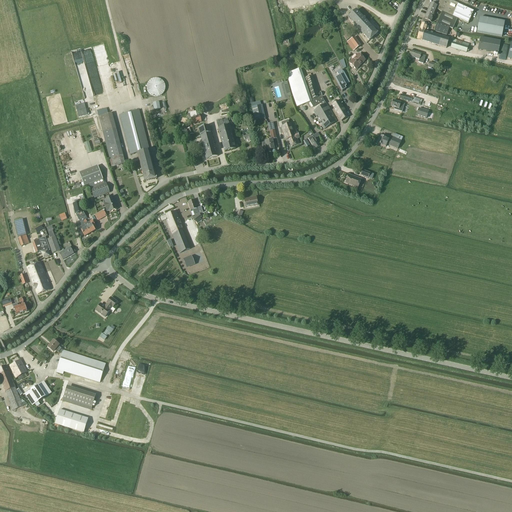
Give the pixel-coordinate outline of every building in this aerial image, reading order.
[(448,30),(449,30),(449,28),(453,29),(457,19),(468,24),(473,11),(458,4),(448,0),(440,0),(437,7),(431,4),(425,20),(430,22),(431,23),(437,10),(442,12),(436,24),(436,26),(448,30)] [(348,18),(360,32),(369,24),(357,10),(348,18)] [(502,37),(505,22),(480,17),(477,33),(502,37)] [(369,24),(360,32),(369,41),(378,33),(377,32),(378,31),(376,30),(369,24)] [(417,39),(422,41),(425,31),(427,25),(422,24),(417,39)] [(447,36),(449,30),(448,30),(436,26),(434,32),(447,36)] [(425,31),(422,41),(446,49),(449,39),(442,36),(425,31)] [(350,41),(356,49),(361,45),(355,37),(350,41)] [(480,38),(478,50),(498,54),(500,41),(480,38)] [(453,40),(452,42),(451,48),(466,53),(468,47),(469,45),(453,40)] [(421,55),(410,51),(408,57),(419,60),(418,62),(423,64),(425,56),(421,55)] [(356,69),(365,60),(359,54),(350,63),(356,69)] [(77,71),(85,99),(94,96),(87,68),(77,71)] [(312,102),(311,100),(301,69),(287,74),(292,94),(297,108),(310,103),(312,102)] [(350,83),(343,71),(343,72),(342,70),(337,73),(339,76),(334,78),(342,92),(342,91),(346,89),(344,86),(350,83)] [(321,92),(317,93),(312,76),(306,78),(312,99),(318,98),(318,97),(322,96),(321,92)] [(163,97),(164,80),(147,79),(146,96),(163,97)] [(286,83),(281,85),(285,98),(290,97),(286,83)] [(104,90),(109,104),(119,100),(114,86),(104,90)] [(424,101),(413,97),(409,96),(409,97),(404,96),(402,100),(411,102),(420,105),(421,103),(423,103),(424,101)] [(310,103),(315,111),(326,104),(322,98),(311,100),(312,102),(310,103)] [(340,101),(335,104),(334,103),(333,105),(332,106),(341,121),(348,117),(341,105),(342,104),(340,101)] [(396,111),(402,112),(404,104),(399,102),(396,111)] [(337,121),(326,104),(315,111),(313,112),(324,129),(337,121)] [(252,108),(255,122),(265,119),(262,106),(252,108)] [(419,109),(416,115),(426,118),(428,112),(419,109)] [(137,153),(149,150),(139,110),(120,115),(130,155),(137,153)] [(98,117),(112,168),(125,165),(112,113),(98,117)] [(194,113),(190,114),(193,125),(199,123),(201,122),(200,117),(197,117),(196,113),(194,113)] [(216,121),(218,129),(221,141),(227,139),(227,141),(231,139),(233,138),(229,126),(228,122),(223,123),(222,120),(216,121)] [(281,128),(285,138),(286,141),(289,140),(291,147),(299,144),(297,139),(299,138),(296,129),(295,129),(293,123),(281,128)] [(268,125),(271,139),(272,139),(272,140),(277,139),(274,124),(268,125)] [(198,129),(201,137),(211,134),(209,126),(198,129)] [(211,134),(201,137),(206,156),(205,157),(205,158),(206,158),(207,160),(217,157),(211,134)] [(251,135),(244,137),(244,140),(248,140),(249,143),(252,142),(251,135)] [(308,139),(310,142),(314,150),(320,147),(315,139),(314,139),(313,136),(308,139)] [(385,147),(387,145),(398,150),(401,141),(393,137),(391,141),(381,136),(377,143),(385,147)] [(227,139),(221,141),(224,152),(235,149),(233,138),(231,139),(227,141),(227,139)] [(272,139),(271,139),(269,139),(269,141),(265,142),(265,143),(262,144),(263,150),(266,149),(267,151),(274,150),(272,141),(272,140),(272,139)] [(143,176),(155,173),(149,150),(137,153),(143,176)] [(79,173),(84,187),(103,180),(98,166),(79,173)] [(368,178),(370,174),(370,173),(362,170),(360,175),(368,178)] [(157,179),(155,173),(143,176),(144,182),(157,179)] [(348,175),(346,180),(345,183),(358,188),(361,180),(348,175)] [(94,199),(110,193),(106,184),(91,189),(94,199)] [(104,204),(107,211),(109,210),(110,212),(117,209),(115,204),(115,205),(112,198),(104,201),(105,203),(104,204)] [(180,211),(188,209),(186,202),(187,201),(186,198),(177,200),(180,211)] [(256,198),(244,200),(246,208),(258,205),(256,198)] [(194,216),(199,214),(203,213),(201,207),(197,208),(194,201),(188,203),(190,211),(192,210),(194,216)] [(81,204),(73,205),(75,214),(83,212),(81,204)] [(183,231),(176,211),(162,217),(161,216),(160,217),(159,218),(161,223),(166,221),(170,231),(179,254),(190,250),(182,231),(183,231)] [(79,215),(77,217),(82,226),(82,227),(79,228),(81,231),(85,237),(90,234),(83,222),(85,220),(87,219),(84,213),(79,215)] [(199,214),(193,219),(198,224),(202,221),(200,218),(202,217),(199,214)] [(85,220),(83,222),(90,234),(95,231),(94,229),(96,228),(92,221),(87,224),(85,220)] [(46,228),(50,239),(55,238),(53,231),(53,230),(52,226),(46,228)] [(40,254),(42,254),(48,251),(50,251),(45,237),(33,242),(35,248),(34,248),(35,249),(37,252),(39,252),(40,254)] [(55,238),(50,239),(47,240),(52,254),(60,251),(55,238)] [(63,260),(72,255),(74,254),(70,248),(59,254),(63,260)] [(191,256),(183,259),(186,268),(195,264),(191,256)] [(40,263),(27,268),(37,295),(51,290),(40,263)] [(117,302),(113,299),(111,298),(107,303),(107,304),(105,307),(101,304),(96,311),(105,317),(110,311),(112,307),(113,308),(117,302)] [(24,304),(18,306),(17,304),(13,306),(13,308),(14,308),(16,315),(27,311),(24,304)] [(104,333),(109,336),(113,330),(108,327),(104,333)] [(60,352),(62,354),(63,351),(58,347),(59,345),(53,340),(47,348),(53,353),(55,350),(58,353),(60,352)] [(62,354),(57,370),(79,377),(99,383),(106,364),(85,357),(63,350),(63,351),(62,354)] [(9,366),(16,378),(27,372),(21,360),(9,366)] [(0,368),(0,377),(6,392),(15,388),(6,366),(0,368)] [(115,372),(113,382),(121,383),(123,374),(115,372)] [(25,395),(32,406),(51,393),(44,382),(25,395)] [(23,407),(15,388),(6,392),(8,397),(14,411),(23,407)] [(66,388),(62,401),(91,410),(95,398),(66,389),(66,388)] [(116,437),(123,420),(117,417),(118,417),(115,416),(117,412),(116,412),(117,409),(116,409),(117,406),(115,406),(111,418),(111,414),(105,412),(103,412),(99,423),(99,425),(97,430),(105,433),(107,430),(107,436),(111,437),(116,437)] [(88,420),(72,414),(59,410),(55,425),(83,434),(88,420)] [(135,425),(138,413),(127,410),(124,422),(135,425)]
